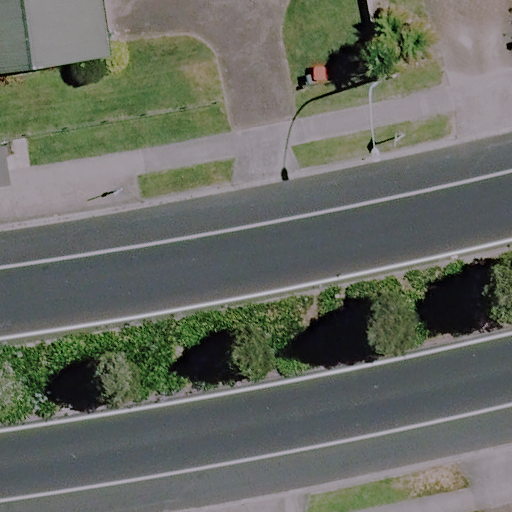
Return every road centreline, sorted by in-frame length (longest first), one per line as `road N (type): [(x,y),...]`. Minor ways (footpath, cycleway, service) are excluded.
road 1 (secondary): [(0,299),(175,274),(511,203)]
road 2 (secondary): [(511,364),(206,429),(0,459)]
